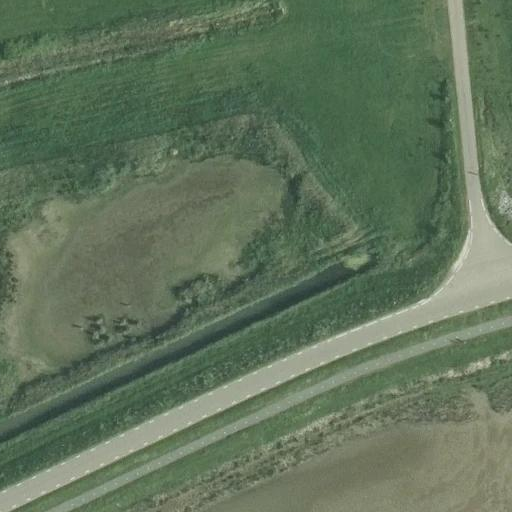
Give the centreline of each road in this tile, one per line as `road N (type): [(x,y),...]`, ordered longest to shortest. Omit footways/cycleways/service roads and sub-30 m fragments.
road 1 (secondary): [(492,292),(419,315),(0,498)]
road 2 (unclassified): [(492,292),(451,0)]
